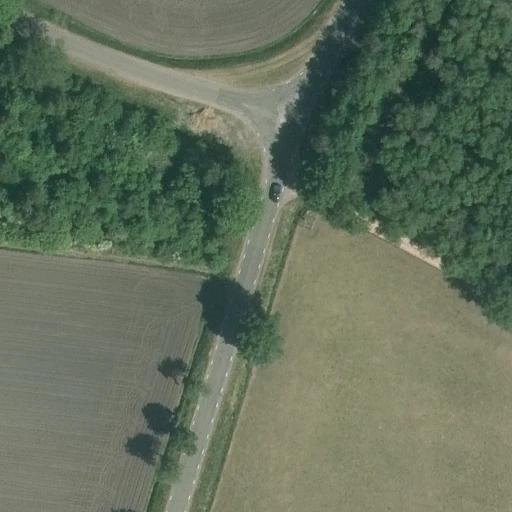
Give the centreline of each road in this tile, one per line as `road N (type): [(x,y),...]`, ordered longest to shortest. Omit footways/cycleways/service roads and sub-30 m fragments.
road 1 (unclassified): [(179,511),(295,116)]
road 2 (unclassified): [(295,116),(95,56),(0,12)]
road 3 (track): [(511,302),(276,175)]
road 4 (unclassified): [(295,116),(356,0)]
